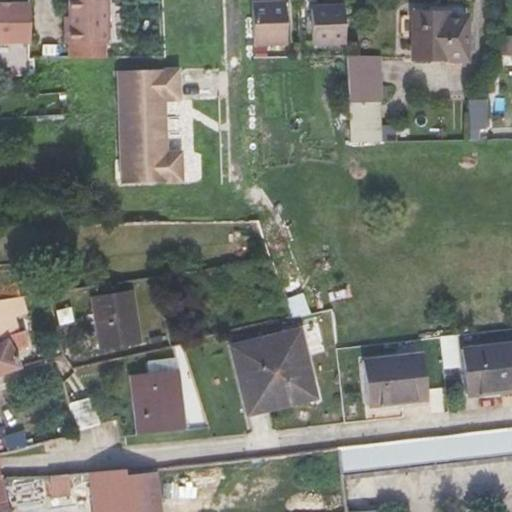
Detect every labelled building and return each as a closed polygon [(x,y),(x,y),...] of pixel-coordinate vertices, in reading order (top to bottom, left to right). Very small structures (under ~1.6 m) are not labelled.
[(110,42),(109,0),(70,0),(71,15),(71,26),(67,26),(67,42),(72,42),(72,57),(105,57),(105,42),(110,42)] [(287,42),(286,1),(253,1),(254,42),(287,42)] [(0,42),(28,42),(27,3),(0,3),(0,42)] [(312,4),(313,41),(346,40),(345,3),(312,4)] [(414,12),(412,55),(467,58),(468,17),(436,16),(436,13),(414,12)] [(347,78),(380,77),(379,55),(346,55),(347,78)] [(179,100),(179,69),(118,69),(118,182),(179,182),(179,152),(164,152),(164,100),(179,100)] [(348,102),(380,101),(380,77),(347,78),(348,102)] [(20,296),(17,284),(0,286),(0,299),(6,298),(20,296)] [(139,340),(131,292),(91,298),(99,347),(139,340)] [(24,330),(16,332),(6,298),(0,299),(0,374),(20,366),(13,349),(28,344),(24,330)] [(231,345),(247,413),(315,396),(298,329),(231,345)] [(511,342),(463,348),(467,394),(511,388),(511,342)] [(444,345),(445,365),(461,364),(460,344),(444,345)] [(422,353),(363,360),(368,405),(427,398),(422,353)] [(177,371),(130,376),(136,432),(184,427),(177,371)] [(68,397),(77,431),(98,424),(90,392),(68,397)] [(511,426),(418,438),(421,462),(511,451),(511,426)] [(405,469),(421,467),(421,462),(418,438),(402,440),(404,464),(405,469)] [(338,447),(340,471),(404,464),(402,440),(338,447)] [(91,472),(92,511),(159,511),(155,473),(124,476),(124,469),(102,471),(91,472)] [(70,493),(70,473),(52,474),(53,494),(70,493)]
